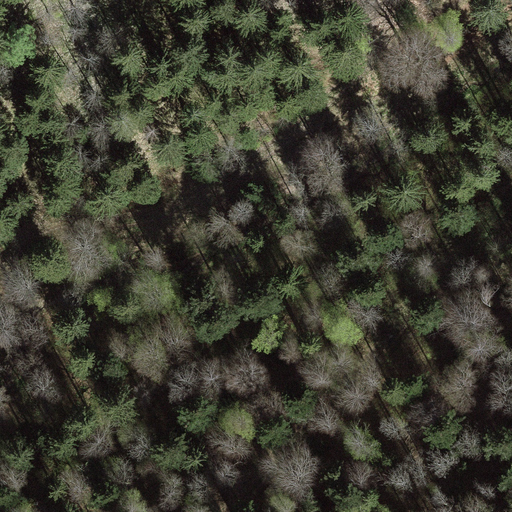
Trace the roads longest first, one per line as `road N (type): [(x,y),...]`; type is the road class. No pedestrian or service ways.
road 1 (track): [(0,262),(72,227),(167,215),(221,188),(388,51),(467,0)]
road 2 (track): [(221,511),(511,192)]
road 3 (track): [(248,167),(319,144),(511,28)]
